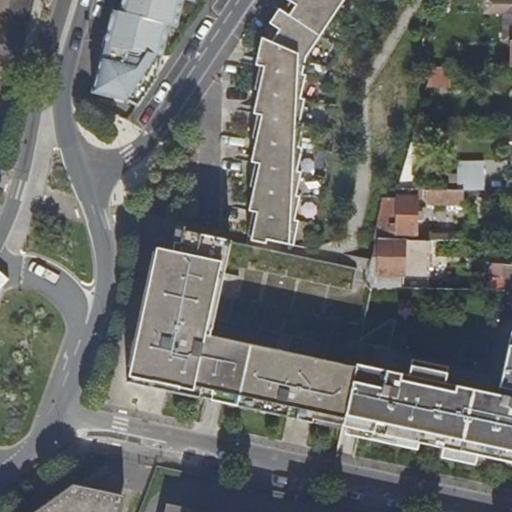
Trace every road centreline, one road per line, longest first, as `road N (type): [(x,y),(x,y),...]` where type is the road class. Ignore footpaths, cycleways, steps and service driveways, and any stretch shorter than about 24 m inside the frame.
road 1 (residential): [(511,511),(57,415)]
road 2 (secondary): [(65,0),(0,238)]
road 3 (residential): [(83,178),(135,147),(158,122),(241,0)]
road 4 (secondary): [(83,178),(63,103),(85,0)]
road 5 (secondary): [(88,332),(105,270),(83,178)]
